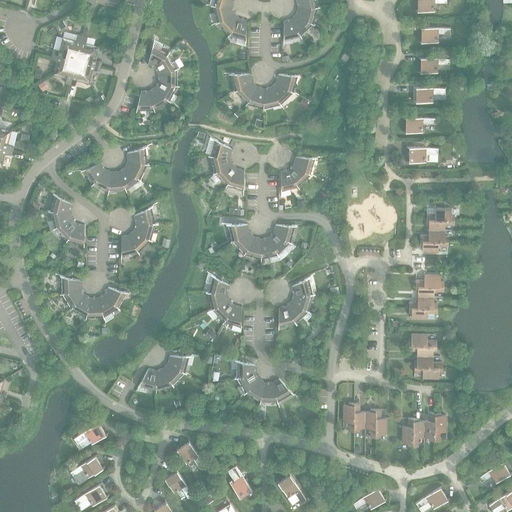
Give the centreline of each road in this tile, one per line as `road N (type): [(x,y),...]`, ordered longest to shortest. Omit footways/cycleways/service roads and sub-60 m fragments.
road 1 (residential): [(21,280),(42,326),(84,382),(123,412),(171,425)]
road 2 (residential): [(265,7),(265,55),(284,67),(326,53),(355,9)]
road 3 (residential): [(385,154),(389,79),(401,56),(388,9)]
road 4 (residential): [(93,284),(103,218),(43,161)]
road 5 (unclassified): [(336,373),(260,363),(260,292)]
road 6 (unclassified): [(166,442),(150,489),(137,497),(117,483),(122,445),(139,436)]
